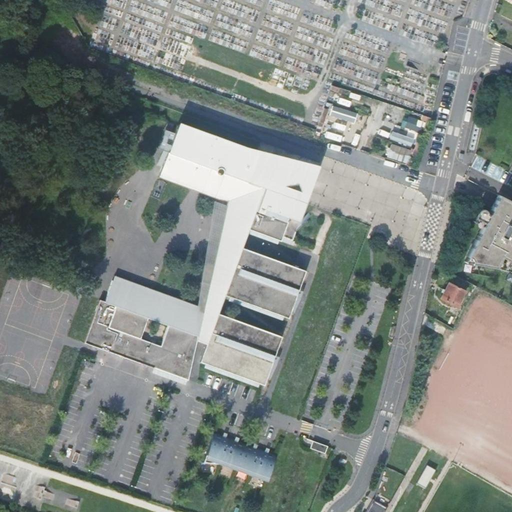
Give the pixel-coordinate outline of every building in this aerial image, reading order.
[(411,74),(407,85),(423,90),(426,80),(411,74)] [(333,104),(330,113),(355,122),(358,112),(333,104)] [(322,122),(323,120),(327,108),(323,107),(318,121),(322,122)] [(305,273),(242,249),(249,227),(291,243),(299,223),(294,221),(281,216),(284,208),(283,201),(268,192),(269,190),(247,182),(256,156),(177,127),(160,173),(183,181),(200,181),(212,189),(227,190),(231,201),(225,228),(220,236),(221,244),(218,246),(219,254),(216,256),(216,267),(203,265),(200,285),(209,286),(202,315),(112,282),(104,303),(99,302),(83,345),(187,383),(197,339),(206,342),(200,359),(265,382),(281,339),(217,315),(225,293),(289,316),(305,273)] [(165,129),(160,146),(166,148),(171,131),(165,129)] [(417,141),(411,155),(415,156),(420,143),(417,141)] [(408,162),(412,149),(392,142),(388,156),(408,162)] [(311,172),(256,156),(247,182),(269,190),(268,192),(283,201),(284,208),(281,216),(294,221),(311,172)] [(487,216),(485,214),(485,212),(485,211),(484,210),(483,209),(482,209),(481,209),(480,209),(479,209),(478,210),(477,212),(474,218),(484,223),(482,227),(466,256),(469,258),(470,260),(470,263),(473,263),(475,264),(478,264),(481,265),(483,265),(486,266),(489,266),(491,267),(493,267),(495,268),(500,257),(509,262),(511,263),(511,264),(509,271),(511,272),(511,244),(507,243),(508,241),(509,242),(511,235),(511,234),(511,233),(511,202),(498,195),(495,202),(487,216)] [(484,223),(474,218),(472,221),(482,227),(484,223)] [(500,257),(495,268),(509,271),(511,264),(511,263),(509,262),(500,257)] [(440,298),(457,307),(465,291),(448,282),(440,298)] [(276,458),(213,435),(202,465),(220,467),(266,484),(276,458)] [(327,449),(312,444),(309,451),(324,457),(327,449)] [(434,474),(425,468),(414,486),(423,492),(434,474)]
